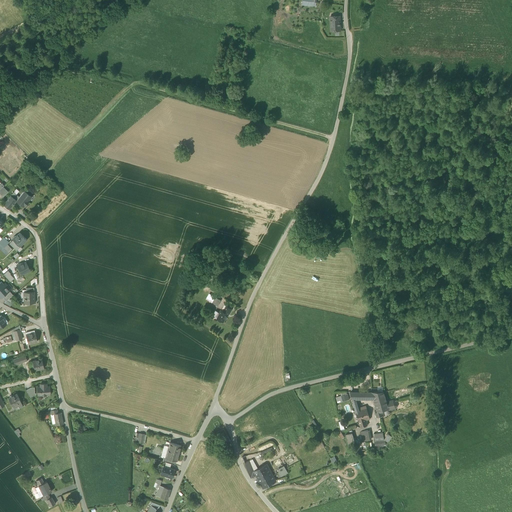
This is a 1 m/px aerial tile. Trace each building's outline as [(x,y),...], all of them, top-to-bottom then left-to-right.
[(335,31),(336,32),(339,32),(340,31),(340,30),(340,16),(330,16),(331,31),(335,31)] [(24,191),(16,200),(23,206),(25,205),(28,202),(27,202),(31,197),(24,191)] [(9,209),(16,200),(11,196),(3,205),(9,209)] [(13,240),(20,246),(26,239),(20,233),(13,240)] [(4,251),(7,253),(11,249),(7,244),(7,243),(5,241),(2,238),(0,240),(0,244),(1,245),(4,248),(5,249),(4,251)] [(17,249),(20,246),(13,240),(9,243),(16,250),(17,249)] [(23,276),(22,274),(30,270),(26,262),(17,266),(18,267),(14,269),(19,278),(23,276)] [(4,274),(10,282),(14,279),(10,274),(8,271),(4,274)] [(0,294),(2,297),(2,296),(9,291),(12,288),(8,284),(5,286),(1,282),(0,282),(0,294)] [(2,296),(6,301),(9,299),(13,295),(9,291),(2,296)] [(34,302),(34,303),(35,303),(34,297),(33,292),(34,292),(26,292),(24,292),(24,299),(26,299),(26,303),(34,302)] [(221,300),(215,297),(212,303),(218,306),(221,300)] [(221,310),(220,313),(217,318),(223,322),(228,314),(229,314),(232,309),(226,306),(223,311),(221,310)] [(14,331),(16,340),(21,339),(20,334),(21,334),(20,329),(19,326),(13,329),(14,331)] [(26,335),(28,344),(37,342),(35,333),(26,335)] [(2,344),(13,341),(11,336),(0,339),(2,344)] [(13,360),(15,365),(27,361),(25,355),(13,360)] [(33,361),(36,370),(45,367),(42,358),(33,361)] [(37,387),(38,395),(50,394),(49,386),(46,387),(46,384),(40,384),(40,387),(37,387)] [(26,390),(29,396),(35,393),(34,387),(31,387),(26,390)] [(342,396),(336,396),(337,402),(349,400),(348,392),(341,393),(342,396)] [(350,392),(356,411),(359,410),(359,408),(356,399),(367,399),(368,392),(350,392)] [(388,409),(389,409),(386,402),(384,392),(383,392),(371,392),(371,399),(374,399),(377,412),(384,410),(388,409)] [(23,407),(21,402),(17,394),(8,398),(12,406),(13,409),(18,406),(19,409),(23,407)] [(387,402),(386,402),(389,409),(388,409),(389,410),(396,409),(397,405),(396,402),(393,400),(387,402)] [(356,411),(360,427),(367,425),(366,420),(370,419),(366,406),(364,407),(365,408),(359,410),(356,411)] [(61,412),(57,413),(57,409),(51,410),(50,410),(51,414),(53,414),(56,425),(63,424),(61,412)] [(361,432),(363,441),(370,440),(368,430),(364,431),(361,432)] [(135,442),(145,444),(146,435),(137,433),(135,442)] [(346,434),(349,447),(356,445),(352,433),(346,434)] [(374,433),(375,441),(384,440),(383,433),(374,433)] [(175,461),(176,461),(181,445),(170,442),(169,446),(165,457),(165,458),(175,461)] [(161,456),(164,457),(165,457),(169,446),(164,445),(161,456)] [(256,476),(260,483),(273,475),(266,464),(253,471),(249,460),(249,461),(245,462),(251,478),(252,478),(256,476)] [(162,474),(172,478),(175,470),(170,468),(164,467),(164,466),(162,474)] [(277,469),(281,476),(288,472),(284,466),(277,469)] [(276,481),(273,475),(260,483),(263,488),(276,481)] [(36,481),(38,484),(35,485),(37,487),(39,486),(41,491),(44,495),(47,494),(51,491),(46,482),(44,483),(41,478),(36,481)] [(156,496),(167,500),(171,489),(160,486),(156,496)] [(46,500),(50,506),(55,503),(51,497),(49,498),(46,500)]
